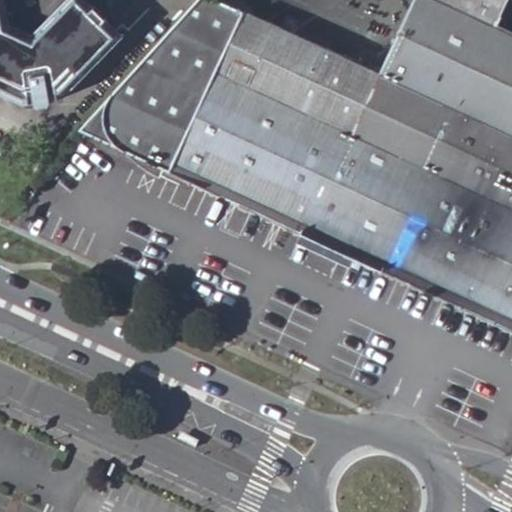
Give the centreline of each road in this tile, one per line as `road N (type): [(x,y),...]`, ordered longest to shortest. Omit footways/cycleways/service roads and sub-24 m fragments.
road 1 (secondary): [(357,434),(0,281)]
road 2 (secondary): [(85,358),(273,452),(309,483)]
road 3 (secondary): [(450,498),(435,459),(414,440),(357,434)]
